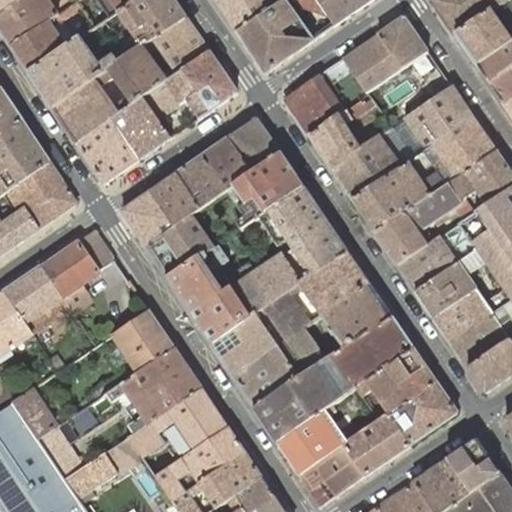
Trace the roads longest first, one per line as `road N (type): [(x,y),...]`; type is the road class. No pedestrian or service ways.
road 1 (residential): [(479,416),(259,95)]
road 2 (residential): [(100,209),(306,511)]
road 3 (residential): [(100,209),(259,95)]
road 4 (residential): [(0,62),(100,209)]
road 5 (residential): [(416,0),(511,141)]
road 6 (residential): [(479,416),(339,511)]
road 7 (residential): [(259,95),(395,0)]
road 8 (residential): [(0,278),(100,209)]
